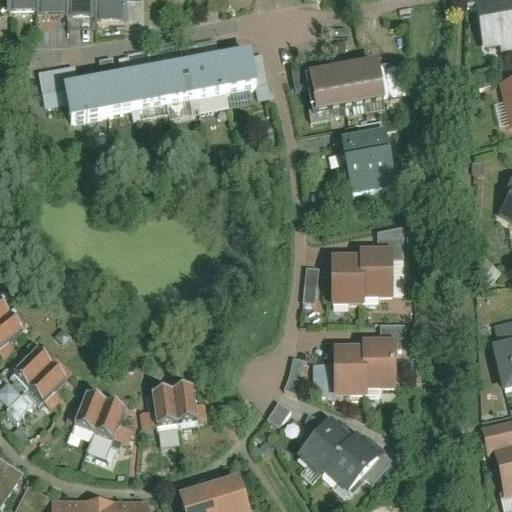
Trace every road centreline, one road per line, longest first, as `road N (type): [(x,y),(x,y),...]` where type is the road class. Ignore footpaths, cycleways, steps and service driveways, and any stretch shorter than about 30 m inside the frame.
road 1 (residential): [(267,24),(293,145),(301,251),(273,382)]
road 2 (residential): [(0,47),(84,50),(267,24)]
